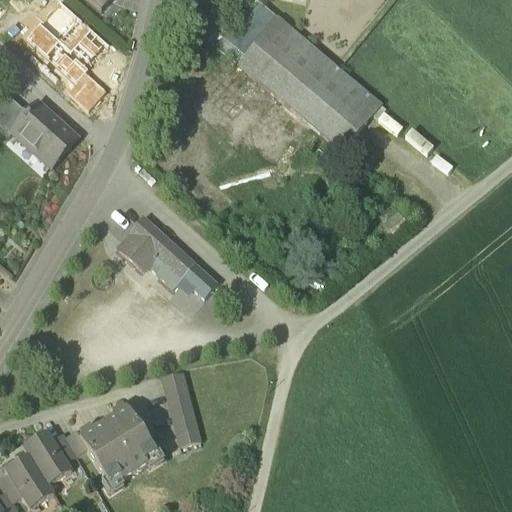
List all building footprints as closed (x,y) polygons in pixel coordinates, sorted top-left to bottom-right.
[(81,0),(100,16),(114,0),(81,0)] [(58,7),(26,43),(75,86),(86,73),(82,70),(103,47),(58,7)] [(233,44),(247,56),(267,33),(252,21),(233,44)] [(380,110),(276,22),(267,33),(247,56),(236,69),(340,157),(380,110)] [(26,120),(3,99),(0,102),(0,136),(6,142),(26,120)] [(76,144),(37,108),(26,120),(6,142),(45,177),(76,144)] [(270,113),(221,167),(252,195),(301,141),(270,113)] [(438,171),(456,187),(462,180),(443,165),(438,171)] [(143,278),(148,273),(172,294),(180,285),(202,304),(216,289),(193,270),(141,223),(115,253),(143,278)] [(95,317),(126,329),(134,308),(103,296),(95,317)] [(199,448),(181,379),(160,385),(178,453),(199,448)] [(125,415),(123,416),(120,413),(110,419),(113,423),(101,430),(132,479),(145,471),(143,468),(154,461),(125,415)] [(132,479),(101,430),(90,437),(88,433),(78,440),(80,443),(78,444),(77,445),(85,457),(107,491),(118,484),(120,487),(132,479)] [(85,457),(77,445),(78,444),(74,438),(64,445),(61,441),(51,447),(65,469),(74,463),(75,464),(85,457)] [(27,462),(3,477),(20,504),(25,511),(34,511),(52,501),(47,492),(70,478),(65,469),(51,447),(46,439),(21,454),(27,462)] [(6,482),(0,486),(0,495),(3,500),(0,501),(0,511),(11,511),(11,510),(20,504),(6,482)]
